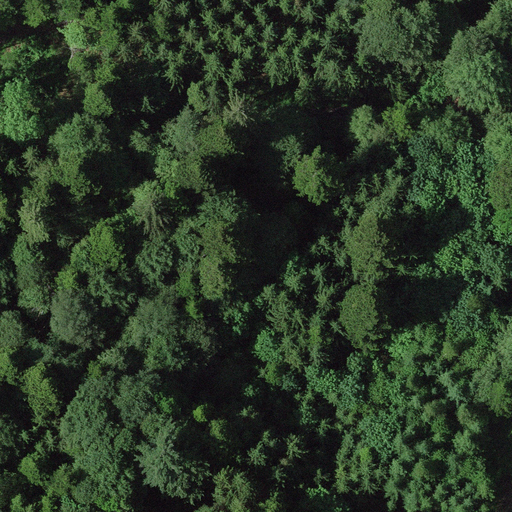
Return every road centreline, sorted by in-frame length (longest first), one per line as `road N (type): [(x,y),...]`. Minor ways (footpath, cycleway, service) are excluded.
road 1 (track): [(0,165),(156,132),(511,107)]
road 2 (track): [(511,273),(465,113),(446,0)]
